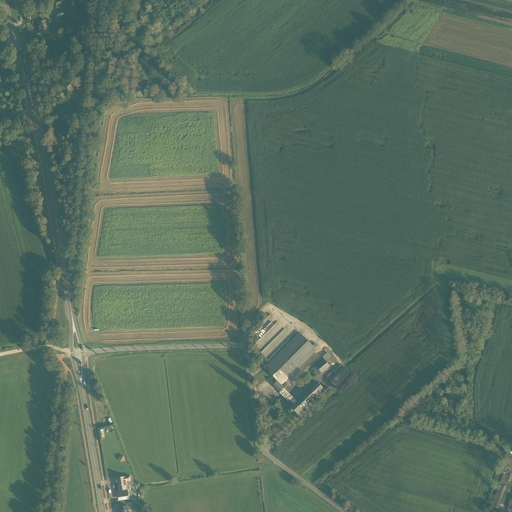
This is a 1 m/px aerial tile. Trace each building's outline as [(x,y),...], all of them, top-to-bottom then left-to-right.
[(46,21),(37,24),(39,30),(38,30),(40,34),(49,31),(46,21)] [(279,322),(254,344),(262,353),(265,353),(266,352),(268,354),(269,354),(271,352),(271,348),(277,342),(278,341),(281,338),(283,338),(284,331),(278,336),(279,329),(281,327),(279,325),(279,322)] [(294,412),(297,416),(324,389),(317,383),(297,402),(284,389),(288,385),(285,383),(295,372),(317,351),(315,349),(318,346),(315,344),(312,346),(299,333),(264,369),(267,372),(277,382),(273,386),(280,393),(279,393),(288,402),(289,401),(294,406),(289,410),(293,413),(294,412)] [(318,377),(335,362),(327,353),(322,357),(322,358),(314,365),(316,367),(312,370),(318,377)] [(328,381),(338,391),(353,378),(343,367),(328,381)] [(493,495),(488,507),(492,509),(493,508),(498,510),(496,511),(504,511),(505,511),(497,509),(508,481),(510,481),(511,476),(511,473),(511,472),(505,469),(499,485),(498,485),(494,495),(493,495)] [(117,484),(119,491),(130,489),(129,482),(131,481),(130,477),(114,480),(115,484),(117,484)]
